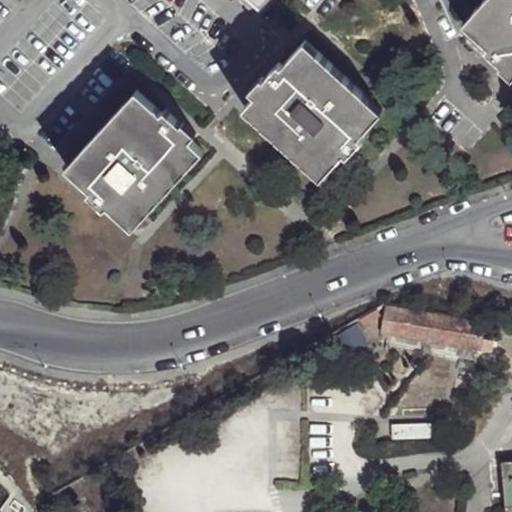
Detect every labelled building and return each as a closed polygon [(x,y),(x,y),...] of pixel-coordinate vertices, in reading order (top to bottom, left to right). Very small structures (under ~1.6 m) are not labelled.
[(511,0),(483,0),(463,23),(488,47),(504,60),(511,68),(511,0)] [(267,81),(255,95),(244,108),(321,177),(344,152),(359,135),(381,111),(305,40),(281,66),(267,81)] [(504,60),(488,47),(485,51),(501,64),(504,60)] [(511,78),(511,68),(504,60),(501,64),(498,68),(511,78)] [(265,78),(267,81),(281,66),(279,63),(265,78)] [(250,89),(255,95),(267,81),(265,78),(262,76),(250,89)] [(177,128),(162,114),(136,91),(67,167),(91,190),(107,205),(133,228),(202,151),(190,139),(177,128)] [(165,110),(162,114),(177,128),(180,124),(165,110)] [(180,124),(177,128),(190,139),(195,134),(183,122),(180,124)] [(359,135),(344,152),(348,155),(363,138),(359,135)] [(107,205),(91,190),(89,194),(104,207),(107,205)] [(457,322),(387,310),(382,346),(475,361),(483,326),(457,322)] [(511,511),(511,462),(500,463),(500,467),(487,467),(489,502),(501,501),(501,511),(511,511)] [(19,511),(0,492),(0,511),(19,511)]
